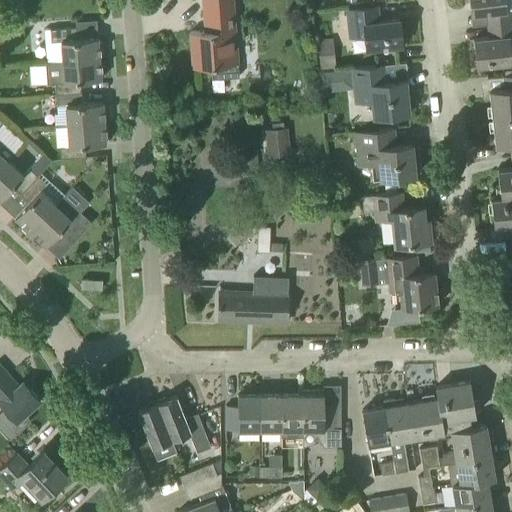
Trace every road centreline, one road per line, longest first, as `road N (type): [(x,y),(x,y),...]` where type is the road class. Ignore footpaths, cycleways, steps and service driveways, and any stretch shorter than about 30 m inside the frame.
road 1 (residential): [(476,340),(439,0)]
road 2 (residential): [(140,332),(152,306),(131,0)]
road 3 (residential): [(345,349),(173,362),(140,332)]
road 4 (residential): [(412,483),(384,483),(362,456),(345,349)]
road 5 (residential): [(151,511),(80,365)]
road 6 (residential): [(80,365),(43,303),(0,259)]
road 7 (residential): [(476,340),(345,349)]
